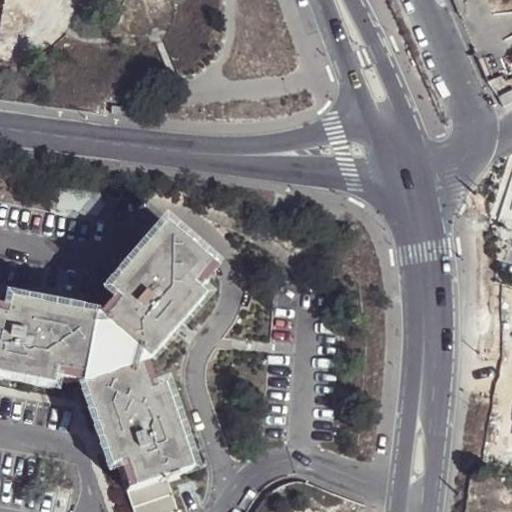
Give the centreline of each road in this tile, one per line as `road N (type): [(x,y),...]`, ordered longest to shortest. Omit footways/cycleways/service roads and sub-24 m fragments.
road 1 (residential): [(404,158),(253,157),(0,130)]
road 2 (secondary): [(411,511),(430,316),(404,158)]
road 3 (residential): [(404,158),(450,158),(466,126),(422,0)]
road 4 (secondary): [(404,158),(339,0)]
